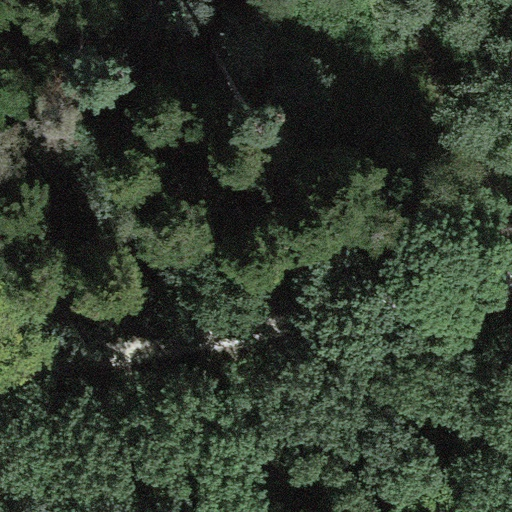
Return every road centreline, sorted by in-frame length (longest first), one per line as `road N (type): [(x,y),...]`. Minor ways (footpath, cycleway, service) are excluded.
road 1 (track): [(0,350),(452,278)]
road 2 (track): [(345,0),(452,278)]
